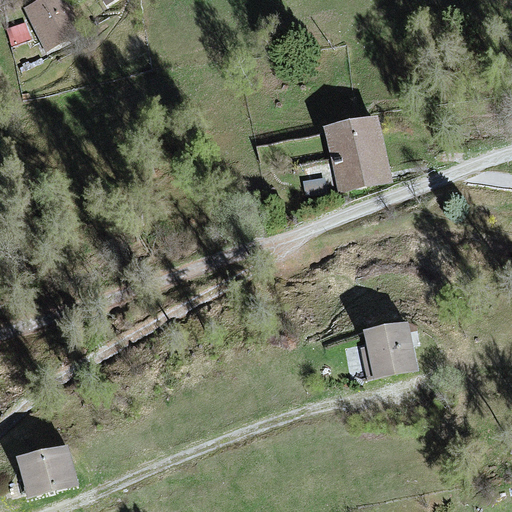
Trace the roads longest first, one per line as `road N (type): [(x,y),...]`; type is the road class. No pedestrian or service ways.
road 1 (track): [(67,511),(248,433),(443,385)]
road 2 (track): [(310,230),(72,373),(0,426)]
